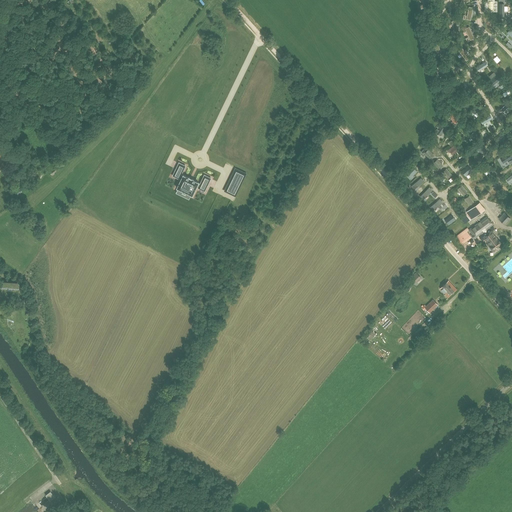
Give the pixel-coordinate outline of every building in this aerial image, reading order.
[(484,1),(484,12),(497,12),(497,1),(494,1),(494,0),(487,0),(488,1),(484,1)] [(455,19),(451,20),(454,33),(459,31),(455,19)] [(469,26),(464,28),(469,40),(474,38),(469,26)] [(462,47),(458,51),(466,60),(470,57),(462,47)] [(503,53),(495,60),(499,64),(506,57),(503,53)] [(440,64),(437,68),(445,78),(449,75),(440,64)] [(498,75),(489,83),(492,86),(501,79),(498,75)] [(449,103),(457,98),(453,92),(445,97),(449,103)] [(461,101),(456,105),(458,107),(459,106),(462,110),(465,107),(461,101)] [(508,102),(501,109),(504,111),(507,107),(509,109),(511,106),(511,105),(510,104),(508,102)] [(474,109),(471,112),(474,115),(477,112),(479,114),(483,111),(482,110),(478,105),(474,109)] [(454,124),(458,122),(454,113),(450,116),(452,121),(451,122),(452,124),(454,123),(454,124)] [(442,136),(446,129),(441,126),(437,133),(442,136)] [(473,141),(477,137),(473,132),(469,136),(473,141)] [(480,152),(484,146),(478,142),(474,148),(480,152)] [(454,144),(447,150),(449,152),(450,151),(452,155),(458,150),(454,144)] [(425,148),(421,152),(423,154),(424,153),(430,159),(434,155),(429,149),(427,150),(425,148)] [(439,169),(443,165),(438,159),(433,163),(439,169)] [(179,163),(173,176),(179,179),(179,178),(181,179),(177,187),(177,188),(178,188),(191,195),(192,195),(193,195),(197,187),(198,187),(198,188),(205,191),(211,178),(204,175),(200,184),(198,183),(198,182),(193,180),(189,177),(189,178),(184,175),(183,175),(183,176),(181,175),(185,166),(179,163)] [(491,174),(495,170),(491,164),(486,168),(491,174)] [(412,166),(406,172),(410,177),(416,171),(412,166)] [(472,171),(468,166),(462,171),(466,176),(472,171)] [(235,168),(224,191),(235,196),(246,174),(235,168)] [(446,168),(442,172),(448,178),(452,175),(446,168)] [(421,177),(411,186),(414,189),(424,181),(421,177)] [(463,195),(468,192),(462,185),(458,189),(463,195)] [(429,186),(420,195),(423,199),(432,189),(429,186)] [(464,199),(469,206),(474,203),(469,196),(464,199)] [(440,198),(430,206),(433,210),(443,202),(440,198)] [(468,222),(485,210),(480,202),(462,215),(468,222)] [(505,225),(511,219),(504,212),(498,218),(505,225)] [(451,215),(444,220),(448,225),(455,220),(451,215)] [(474,239),(493,225),(487,217),(469,229),(467,227),(455,237),(461,245),(472,237),(468,232),(469,230),(472,234),(471,235),(474,239)] [(494,251),(502,244),(498,239),(497,239),(491,231),(484,237),(490,245),(489,246),(491,250),(493,249),(494,251)] [(410,279),(415,284),(421,277),(416,273),(410,279)] [(20,282),(0,280),(0,290),(1,294),(12,297),(15,299),(19,299),(20,282)] [(457,289),(448,280),(440,288),(441,289),(441,290),(444,293),(448,297),(457,289)] [(424,305),(421,308),(422,309),(425,307),(430,313),(438,305),(433,299),(426,306),(424,305)] [(55,497),(50,491),(46,495),(50,501),(55,497)]
